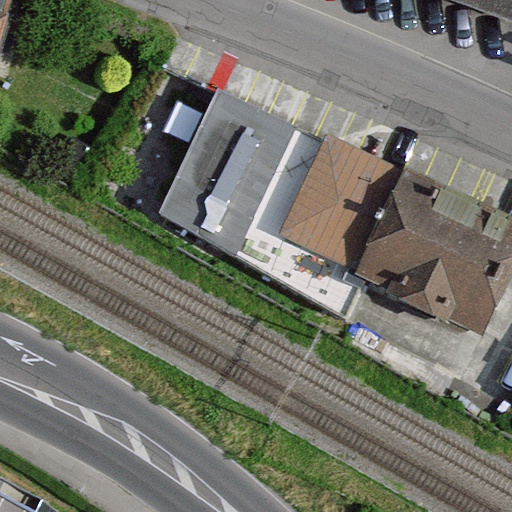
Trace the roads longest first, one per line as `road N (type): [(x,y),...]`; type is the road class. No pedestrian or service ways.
road 1 (unclassified): [(183,0),(511,132)]
road 2 (primary): [(0,371),(77,408),(227,511)]
